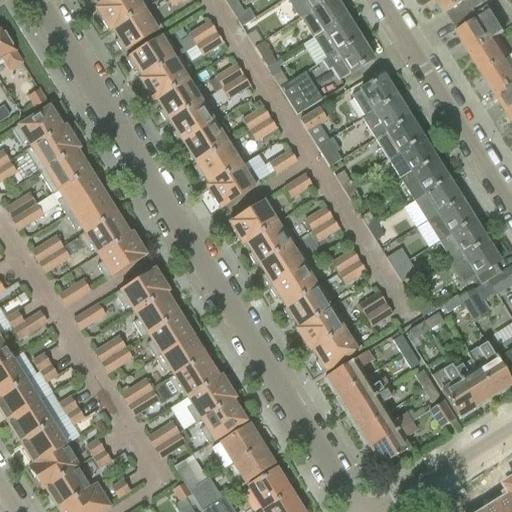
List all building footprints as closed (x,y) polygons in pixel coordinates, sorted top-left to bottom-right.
[(93,11),(94,12),(112,0),(86,0),(88,2),(90,0),(96,9),(93,11)] [(112,0),(94,12),(107,33),(147,8),(142,0),(112,0)] [(164,0),(170,9),(184,0),(164,0)] [(234,0),(221,0),(227,8),(236,3),(234,0)] [(285,0),(299,21),(331,0),(285,0)] [(332,0),(331,0),(299,21),(312,41),(321,35),(345,20),(332,0)] [(433,0),(444,16),(469,0),(433,0)] [(236,3),(227,8),(240,29),(254,20),(249,12),(248,10),(242,13),(236,3)] [(147,8),(107,33),(108,34),(110,32),(116,41),(113,43),(121,55),(161,30),(152,15),(146,18),(143,12),(148,9),(147,8)] [(468,13),(451,24),(457,34),(455,35),(459,41),(468,55),(492,41),(502,34),(489,13),(486,8),(474,15),(471,11),(468,13)] [(312,41),(324,62),(358,40),(345,20),(321,35),(312,41)] [(187,37),(194,47),(215,35),(208,24),(187,37)] [(0,61),(1,60),(9,72),(21,65),(0,31),(0,61)] [(254,32),(245,38),(253,49),(262,44),(254,32)] [(137,82),(138,83),(178,57),(172,60),(169,54),(174,51),(164,35),(124,60),(132,73),(134,71),(140,80),(137,82)] [(215,35),(194,47),(201,58),(221,45),(215,35)] [(358,40),(324,62),(321,64),(327,73),(330,71),(338,82),(371,61),(358,40)] [(468,55),(481,76),(504,61),(492,41),(468,55)] [(262,44),(253,49),(260,61),(269,55),(262,44)] [(511,56),(504,61),(481,76),(494,96),(511,84),(511,56)] [(138,83),(151,104),(186,82),(182,75),(187,72),(178,57),(138,83)] [(214,80),(221,90),(241,77),(235,67),(214,80)] [(280,73),(271,78),(278,90),(287,84),(280,73)] [(278,90),(295,117),(320,101),(303,74),(287,84),(278,90)] [(241,77),(221,90),(227,101),(248,88),(241,77)] [(350,98),(363,119),(395,99),(382,78),(350,98)] [(167,123),(168,123),(205,100),(196,86),(191,89),(186,82),(151,104),(152,105),(154,103),(160,112),(157,114),(164,124),(167,123)] [(511,84),(494,96),(506,116),(511,112),(511,84)] [(45,103),(37,92),(27,98),(34,110),(45,103)] [(360,121),(373,141),(408,120),(395,99),(363,119),(360,121)] [(171,135),(178,147),(218,122),(209,107),(204,110),(200,104),(205,101),(205,100),(168,123),(174,134),(171,135)] [(24,153),(24,154),(65,129),(64,128),(61,130),(55,120),(58,119),(51,106),(11,132),(20,147),(25,144),(29,150),(24,153)] [(241,122),(247,133),(268,120),(261,110),(241,122)] [(317,110),(298,123),(305,134),(306,134),(306,135),(325,123),(325,122),(317,110)] [(268,120),(247,133),(254,144),(275,131),(268,120)] [(373,141),(386,162),(421,140),(408,120),(373,141)] [(188,156),(194,166),(231,143),(231,142),(226,145),(222,139),(227,136),(218,122),(178,147),(185,158),(188,156)] [(38,165),(43,172),(78,150),(65,129),(24,154),(33,168),(38,165)] [(331,140),(316,149),(329,169),(339,162),(334,154),(338,151),(331,140)] [(386,162),(399,182),(434,161),(421,140),(386,162)] [(201,178),(207,187),(207,188),(240,168),(235,161),(240,158),(231,143),(194,166),(195,167),(192,169),(198,179),(201,178)] [(42,182),(51,196),(88,173),(88,172),(91,171),(84,160),(81,162),(75,152),(78,151),(78,150),(43,172),(47,179),(42,182)] [(268,166),(275,177),(295,164),(289,153),(268,166)] [(207,187),(204,189),(205,189),(218,212),(259,186),(256,183),(268,176),(256,157),(240,168),(207,188),(207,187)] [(399,182),(412,203),(446,181),(434,161),(399,182)] [(0,168),(0,183),(15,175),(8,164),(0,168)] [(333,178),(341,190),(349,185),(341,172),(333,178)] [(55,203),(64,218),(104,193),(97,181),(95,183),(88,173),(51,196),(51,197),(56,194),(60,200),(55,203)] [(283,190),(290,200),(310,188),(303,177),(283,190)] [(412,203),(425,224),(459,202),(446,181),(412,203)] [(349,185),(341,190),(348,202),(357,196),(349,185)] [(77,239),(78,239),(115,216),(109,206),(112,204),(104,193),(64,218),(73,232),(78,229),(82,235),(77,239)] [(10,222),(35,207),(28,196),(3,211),(10,222)] [(227,225),(240,247),(276,225),(271,218),(276,215),(267,200),(227,225)] [(425,224),(437,244),(472,223),(459,202),(425,224)] [(16,233),(41,217),(35,207),(10,222),(16,233)] [(303,223),(310,233),(331,220),(324,210),(303,223)] [(358,219),(366,231),(375,226),(367,213),(358,219)] [(92,251),(96,258),(131,236),(131,235),(128,237),(122,227),(125,226),(118,215),(116,217),(115,216),(78,239),(87,254),(92,251)] [(331,220),(310,233),(317,244),(337,231),(331,220)] [(450,265),(460,259),(485,243),(472,223),(437,244),(450,264),(450,265)] [(256,266),(257,267),(294,243),(285,229),(280,232),(276,225),(240,247),(241,248),(244,246),(250,255),(247,257),(253,268),(256,266)] [(375,226),(366,231),(374,243),(383,237),(375,226)] [(131,236),(96,258),(100,264),(95,268),(105,283),(145,258),(131,236)] [(61,249),(55,239),(30,254),(37,265),(61,249)] [(260,278),(267,290),(307,265),(298,250),(293,253),(289,247),(294,244),(294,243),(257,267),(263,277),(260,278)] [(450,264),(448,266),(461,287),(473,280),(475,279),(481,275),(493,267),(494,267),(498,264),(485,243),(460,259),(450,265),(450,264)] [(43,275),(68,260),(61,249),(37,265),(43,275)] [(400,251),(384,261),(392,273),(407,263),(400,251)] [(330,265),(337,276),(357,263),(351,252),(330,265)] [(357,263),(337,276),(343,287),(364,274),(357,263)] [(407,263),(392,273),(400,284),(414,275),(407,263)] [(277,299),(283,309),(321,286),(320,285),(315,288),(311,282),(316,279),(307,265),(267,290),(274,301),(277,299)] [(481,275),(475,279),(480,287),(487,283),(499,275),(494,267),(493,267),(481,275)] [(494,295),(495,297),(511,285),(511,271),(510,268),(499,275),(487,283),(494,295)] [(128,308),(132,315),(167,293),(153,271),(113,296),(123,311),(128,308)] [(57,298),(64,308),(88,293),(82,282),(57,298)] [(471,291),(457,300),(461,306),(473,325),(486,316),(479,304),(494,295),(487,283),(480,287),(478,288),(472,292),(471,291)] [(294,332),(329,311),(325,304),(330,300),(321,286),(283,309),(284,310),(281,312),(288,323),(291,321),(296,330),(294,332)] [(131,325),(140,339),(178,316),(177,315),(180,314),(173,303),(170,305),(165,296),(168,294),(167,293),(132,315),(136,322),(131,325)] [(357,308),(364,319),(384,306),(377,295),(357,308)] [(455,297),(440,307),(446,315),(461,306),(455,297)] [(72,322),(79,332),(103,317),(97,306),(72,322)] [(384,306),(364,319),(370,329),(391,316),(384,306)] [(294,332),(307,354),(347,329),(338,314),(333,317),(329,311),(294,332)] [(22,324),(16,314),(4,321),(11,331),(22,324)] [(437,315),(422,324),(427,333),(442,324),(437,315)] [(145,346),(154,361),(194,336),(187,324),(184,326),(178,316),(140,339),(141,340),(146,337),(150,343),(145,346)] [(18,342),(29,335),(22,324),(11,331),(18,342)] [(427,333),(422,324),(408,333),(413,342),(427,333)] [(347,329),(307,354),(308,355),(311,353),(316,362),(314,364),(321,376),(361,351),(352,336),(347,339),(343,333),(348,329),(347,329)] [(166,382),(167,382),(204,359),(198,349),(201,347),(194,336),(154,361),(163,375),(168,372),(172,378),(166,382)] [(391,342),(400,358),(409,352),(400,337),(391,342)] [(506,359),(497,365),(508,381),(511,378),(511,338),(498,347),(506,359)] [(124,350),(117,339),(92,354),(99,365),(124,350)] [(0,369),(11,362),(0,343),(0,369)] [(485,345),(467,357),(470,362),(492,397),(494,396),(495,398),(505,392),(504,390),(510,386),(508,381),(497,365),(485,345)] [(106,376),(130,360),(124,350),(99,365),(106,376)] [(409,352),(400,358),(409,372),(418,366),(409,352)] [(335,396),(336,398),(365,380),(359,371),(372,362),(367,353),(325,379),(329,386),(327,387),(333,397),(335,396)] [(38,374),(49,367),(42,356),(31,363),(38,374)] [(181,394),(185,401),(220,379),(220,378),(217,380),(211,370),(214,369),(208,358),(205,360),(204,359),(167,382),(176,397),(181,394)] [(0,369),(0,397),(24,382),(11,362),(0,369)] [(458,362),(449,368),(474,408),(481,405),(482,406),(492,400),(491,398),(492,397),(470,362),(461,367),(458,362)] [(44,385),(56,378),(49,367),(38,374),(44,385)] [(474,408),(449,368),(431,379),(446,403),(457,420),(459,418),(460,420),(470,414),(469,412),(474,408)] [(413,377),(422,393),(431,387),(422,372),(413,377)] [(185,411),(194,425),(234,400),(220,379),(185,401),(190,407),(185,411)] [(343,409),(347,415),(389,389),(384,380),(370,388),(365,380),(336,398),(337,399),(335,400),(341,410),(343,409)] [(0,397),(0,415),(5,425),(38,404),(24,382),(0,397)] [(150,392),(144,382),(119,397),(126,408),(150,392)] [(431,387),(422,393),(431,407),(440,401),(431,387)] [(357,431),(358,433),(387,415),(381,406),(395,397),(389,389),(347,415),(350,420),(348,422),(355,432),(357,431)] [(132,419),(157,403),(150,392),(126,408),(132,419)] [(64,417),(76,410),(69,399),(58,406),(64,417)] [(234,400),(194,425),(194,426),(199,423),(203,429),(198,432),(207,447),(248,422),(240,410),(237,412),(231,402),(234,401),(234,400)] [(5,425),(18,445),(51,425),(38,404),(5,425)] [(442,405),(428,414),(434,422),(439,431),(453,422),(442,405)] [(71,427),(82,420),(76,410),(64,417),(71,427)] [(359,434),(357,435),(363,445),(365,444),(369,450),(411,425),(405,415),(392,423),(387,415),(358,433),(359,434)] [(27,469),(27,470),(64,447),(51,425),(18,445),(31,466),(27,469)] [(177,435),(170,425),(146,440),(152,451),(177,435)] [(411,425),(369,450),(372,455),(370,457),(377,467),(379,466),(380,468),(407,451),(401,442),(416,433),(411,425)] [(219,445),(210,450),(223,471),(232,465),(260,448),(247,427),(219,445)] [(159,461),(184,446),(177,435),(152,451),(159,461)] [(91,459),(102,452),(96,442),(84,449),(91,459)] [(27,470),(40,491),(43,490),(75,469),(77,468),(64,447),(27,470)] [(260,448),(232,465),(244,485),(272,468),(260,448)] [(98,470),(109,463),(102,452),(91,459),(98,470)] [(204,482),(189,458),(172,469),(187,493),(204,482)] [(75,469),(43,490),(44,491),(56,511),(89,491),(88,490),(87,488),(77,472),(76,470),(75,469)] [(246,489),(261,511),(289,495),(275,472),(274,471),(246,489)] [(208,480),(204,482),(187,493),(199,511),(203,511),(211,507),(221,501),(208,480)] [(110,490),(117,500),(128,493),(121,483),(110,490)] [(511,511),(511,483),(505,488),(508,493),(504,496),(507,501),(488,511),(511,511)] [(182,486),(171,493),(178,504),(184,500),(190,509),(195,506),(189,497),(182,486)] [(89,491),(56,511),(103,511),(109,509),(95,487),(89,491)] [(299,511),(289,495),(261,511),(299,511)] [(211,507),(203,511),(227,511),(221,501),(211,507)]
